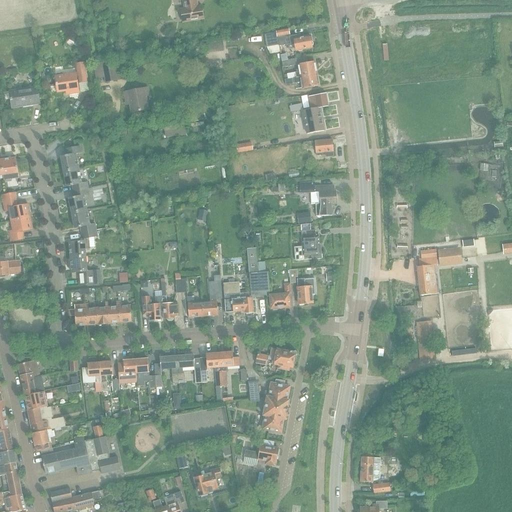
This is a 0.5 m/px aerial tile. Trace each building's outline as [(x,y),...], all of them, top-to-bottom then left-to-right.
[(183,22),(203,18),(201,6),(197,6),(196,1),(196,0),(183,0),(185,9),(181,9),(183,22)] [(276,31),(276,32),(277,41),(280,52),(280,49),(283,49),(282,43),(280,43),(280,41),(284,40),(285,45),(294,43),(295,50),(312,48),(310,36),(300,37),(299,35),(290,36),(288,29),(276,31)] [(276,32),(264,34),(266,46),(270,54),(280,52),(277,41),(276,32)] [(222,40),(207,42),(208,53),(223,51),(222,40)] [(235,41),(225,43),(228,66),(238,65),(235,41)] [(296,65),(295,59),(288,60),(281,61),(283,68),(296,65)] [(286,74),(287,79),(316,73),(314,62),(298,64),(299,72),(286,74)] [(79,83),(87,82),(84,63),(76,64),(77,73),(76,73),(55,76),(57,92),(71,90),(71,94),(79,93),(77,83),(79,83)] [(103,66),(102,63),(94,64),(96,79),(104,77),(105,82),(117,80),(114,64),(103,66)] [(316,73),(287,79),(285,79),(286,84),(288,84),(300,82),(302,89),(318,86),(316,73)] [(33,101),(39,100),(37,87),(9,91),(12,108),(22,106),(21,105),(33,103),(33,101)] [(145,97),(149,96),(147,87),(124,92),(125,101),(129,100),(132,113),(148,109),(145,97)] [(311,109),(302,110),(307,134),(324,131),(319,108),(328,106),(326,94),(309,97),(311,109)] [(184,127),(182,117),(167,120),(169,129),(184,127)] [(332,152),(333,152),(332,139),(315,140),(316,153),(325,153),(325,157),(332,156),(332,152)] [(61,157),(63,172),(78,169),(76,154),(81,153),(80,146),(65,149),(66,156),(61,157)] [(15,157),(0,160),(3,175),(18,173),(15,157)] [(78,169),(63,172),(66,187),(72,186),(73,192),(87,189),(86,182),(81,183),(78,169)] [(275,173),(265,175),(266,183),(277,181),(275,173)] [(299,193),(311,192),(311,204),(315,204),(316,216),(331,216),(331,204),(336,204),(335,191),(334,191),(333,186),(314,186),(314,182),(299,183),(299,193)] [(69,199),(71,214),(87,210),(84,196),(89,195),(87,189),(73,192),(74,198),(69,199)] [(15,193),(1,195),(2,202),(16,199),(15,193)] [(17,206),(16,199),(2,202),(4,212),(8,211),(10,221),(30,217),(28,204),(17,206)] [(87,210),(71,214),(74,228),(80,227),(81,233),(96,230),(95,224),(90,225),(87,210)] [(200,210),(198,217),(206,219),(208,211),(200,210)] [(310,214),(297,215),(298,224),(311,222),(310,214)] [(30,217),(10,221),(12,230),(9,231),(11,242),(24,239),(23,232),(33,230),(30,217)] [(96,230),(81,233),(82,239),(97,237),(96,230)] [(301,237),(302,246),(294,247),(295,261),(303,260),(303,256),(311,256),(311,260),(322,259),(321,248),(319,248),(319,236),(315,236),(315,230),(301,231),(301,237)] [(69,243),(70,258),(86,257),(85,249),(90,249),(89,241),(69,243)] [(511,242),(503,243),(504,253),(511,252),(511,242)] [(436,249),(420,251),(421,259),(437,258),(436,249)] [(458,251),(440,252),(441,264),(460,262),(458,251)] [(86,257),(70,258),(71,273),(78,273),(79,286),(101,284),(100,270),(87,271),(86,257)] [(435,274),(429,274),(429,266),(437,265),(437,258),(421,259),(418,260),(419,267),(416,267),(420,296),(437,294),(435,274)] [(23,267),(21,267),(20,261),(8,262),(0,262),(0,276),(9,275),(21,274),(21,273),(23,272),(23,267)] [(297,270),(289,271),(290,283),(295,283),(295,278),(297,278),(297,270)] [(127,273),(119,274),(120,283),(128,282),(127,273)] [(267,293),(270,293),(268,273),(249,275),(251,298),(240,299),(239,283),(234,283),(234,279),(229,280),(229,284),(224,284),(226,313),(233,313),(244,312),(244,313),(246,313),(246,315),(252,314),(252,313),(253,313),(252,299),(267,298),(267,293)] [(314,279),(304,279),(297,280),(298,287),(297,288),(299,305),(313,304),(312,295),(315,295),(314,279)] [(210,302),(202,303),(203,317),(218,315),(217,300),(223,299),(221,281),(209,282),(210,302)] [(284,294),(270,295),(271,309),(273,309),(274,310),(276,310),(278,309),(290,308),(289,294),(291,294),(290,283),(284,284),(284,294)] [(166,296),(162,297),(163,317),(164,320),(167,320),(169,321),(172,321),(174,319),(174,317),(178,317),(177,303),(173,303),(167,304),(166,296)] [(194,296),(187,297),(188,304),(189,318),(203,317),(202,303),(194,303),(194,296)] [(150,297),(142,297),(143,315),(149,314),(150,321),(161,320),(160,317),(163,317),(162,297),(157,297),(155,297),(155,305),(150,305),(150,297)] [(88,304),(85,305),(87,326),(98,325),(96,304),(96,299),(91,299),(92,309),(88,309),(88,304)] [(108,303),(107,303),(109,324),(120,323),(118,302),(116,302),(116,307),(108,308),(108,303)] [(121,302),(118,302),(120,323),(131,322),(130,306),(121,306),(121,302)] [(99,304),(96,304),(98,325),(109,324),(107,303),(105,303),(105,308),(99,308),(99,304)] [(87,326),(85,305),(83,305),(74,305),(75,309),(74,310),(76,327),(87,326)] [(431,323),(424,324),(427,358),(434,357),(431,323)] [(476,348),(452,351),(452,356),(477,354),(476,348)] [(295,357),(297,354),(296,351),(292,352),(277,349),(277,350),(271,349),(270,356),(257,354),(256,364),(266,366),(267,360),(272,361),(272,364),(279,366),(278,369),(286,370),(287,367),(293,368),(295,357)] [(233,353),(220,354),(221,368),(221,372),(226,372),(226,367),(234,367),(240,366),(239,358),(233,358),(233,353)] [(221,372),(221,368),(220,354),(206,355),(206,358),(200,359),(200,368),(202,383),(207,383),(206,371),(207,371),(207,369),(215,368),(216,372),(221,372)] [(193,356),(176,357),(178,382),(184,382),(184,374),(183,374),(182,368),(194,367),(194,360),(193,356)] [(78,371),(77,357),(69,357),(70,371),(78,371)] [(178,382),(176,357),(160,358),(160,370),(173,369),(173,375),(172,375),(172,383),(178,382)] [(147,359),(135,360),(136,373),(137,379),(137,383),(137,387),(144,386),(143,381),(149,380),(149,377),(149,372),(147,359)] [(113,391),(120,391),(119,384),(137,383),(137,379),(136,373),(135,360),(123,361),(123,363),(117,364),(119,380),(112,380),(113,391)] [(18,365),(21,381),(33,379),(37,378),(41,377),(40,377),(38,371),(36,371),(34,361),(18,365)] [(112,362),(100,363),(101,376),(102,392),(107,392),(106,376),(113,375),(112,362)] [(82,369),(83,379),(83,384),(95,383),(96,393),(102,392),(101,376),(100,363),(87,364),(87,368),(82,369)] [(33,379),(21,381),(24,396),(42,392),(48,390),(44,391),(41,377),(37,378),(33,379)] [(268,393),(265,406),(287,410),(287,408),(288,408),(288,407),(289,401),(287,401),(289,387),(284,386),(284,382),(282,382),(281,381),(281,382),(279,381),(278,381),(276,381),(275,385),(271,384),(269,393),(268,393)] [(258,382),(249,382),(250,397),(259,397),(258,382)] [(79,384),(70,385),(71,392),(80,391),(79,384)] [(45,408),(42,392),(24,396),(28,411),(40,409),(45,408)] [(287,410),(265,406),(264,416),(265,416),(263,430),(269,431),(270,431),(273,432),(275,432),(281,433),(284,419),(285,420),(286,414),(287,414),(287,413),(286,413),(287,410)] [(40,409),(28,411),(32,433),(50,430),(51,429),(64,426),(63,418),(48,421),(45,408),(40,409)] [(6,418),(0,419),(0,432),(9,431),(6,418)] [(93,428),(95,438),(102,437),(99,426),(93,428)] [(50,430),(32,433),(35,446),(36,453),(40,452),(51,449),(50,442),(49,438),(53,437),(51,429),(50,430)] [(0,432),(0,452),(13,450),(9,431),(0,432)] [(109,454),(105,437),(74,444),(75,449),(54,454),(42,457),(45,474),(46,474),(46,475),(47,475),(47,474),(48,474),(49,477),(60,474),(59,471),(76,467),(78,476),(92,473),(101,471),(101,475),(120,470),(117,458),(110,459),(109,454)] [(263,440),(262,446),(273,448),(274,442),(263,440)] [(245,457),(250,458),(258,460),(257,460),(266,461),(265,464),(275,466),(276,462),(277,456),(278,456),(280,450),(278,450),(278,449),(273,448),(262,446),(260,446),(259,453),(246,451),(245,457)] [(51,449),(40,452),(42,457),(54,454),(52,449),(51,449)] [(13,450),(0,452),(0,466),(16,463),(14,452),(13,450)] [(362,454),(362,458),(361,482),(373,483),(373,481),(380,480),(381,459),(373,459),(373,454),(362,454)] [(184,455),(178,456),(181,469),(187,467),(185,455),(184,455)] [(16,463),(0,466),(0,475),(0,476),(2,475),(3,482),(19,478),(16,463)] [(216,478),(221,477),(219,468),(210,471),(211,474),(194,478),(199,496),(201,495),(201,497),(207,496),(207,494),(208,494),(208,493),(213,492),(212,489),(218,487),(216,478)] [(183,487),(179,477),(175,478),(178,488),(183,487)] [(19,478),(3,482),(5,492),(10,491),(11,496),(22,494),(19,478)] [(374,493),(390,491),(389,484),(373,486),(374,493)] [(50,493),(52,502),(72,498),(70,489),(50,493)] [(98,490),(91,492),(93,500),(100,498),(98,490)] [(149,502),(156,499),(153,490),(146,492),(149,502)] [(0,504),(5,503),(6,511),(10,511),(26,509),(22,494),(22,495),(22,494),(11,496),(10,491),(5,492),(0,493),(0,504)] [(181,492),(164,498),(167,506),(169,511),(180,511),(178,505),(184,503),(181,492)] [(72,498),(52,502),(54,511),(68,511),(69,511),(76,510),(94,506),(91,494),(72,498)] [(160,500),(158,501),(153,502),(156,510),(156,511),(169,511),(167,506),(164,498),(167,506),(163,508),(160,500)] [(379,511),(380,509),(387,509),(387,502),(377,503),(377,505),(373,505),(373,508),(361,508),(361,511),(379,511)]
